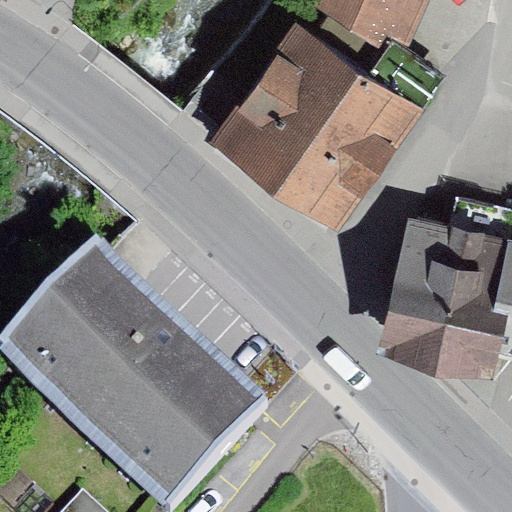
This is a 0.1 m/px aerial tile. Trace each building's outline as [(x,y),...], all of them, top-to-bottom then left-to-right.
[(312,0),(310,8),(327,15),(314,37),(418,110),(446,73),(410,47),(428,0),(312,0)] [(314,37),(299,25),(218,138),(338,223),(418,110),(314,37)] [(511,240),(409,217),(381,339),(497,365),(503,339),(511,341),(511,240)] [(102,272),(9,376),(161,511),(174,511),(252,422),(102,272)] [(0,468),(0,504),(9,511),(16,511),(34,492),(3,465),(0,468)] [(96,511),(83,500),(71,511),(96,511)]
